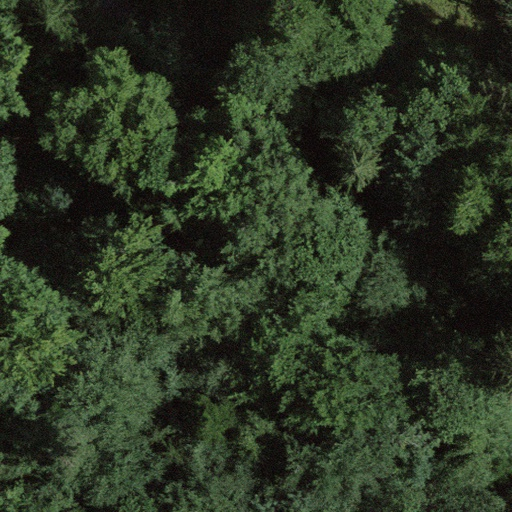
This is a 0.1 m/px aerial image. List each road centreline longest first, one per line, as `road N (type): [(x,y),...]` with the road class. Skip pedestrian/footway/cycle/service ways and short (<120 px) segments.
road 1 (track): [(511,381),(345,296),(0,142)]
road 2 (track): [(108,0),(317,159),(511,277)]
